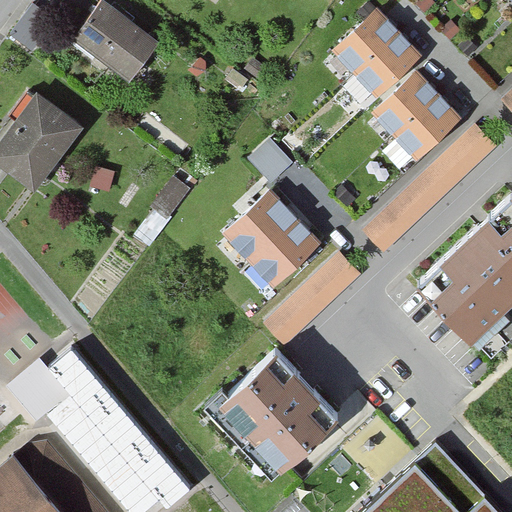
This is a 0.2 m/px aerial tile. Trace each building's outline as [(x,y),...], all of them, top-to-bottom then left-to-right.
[(100,0),(74,34),(128,77),(157,40),(107,0),(100,0)] [(34,2),(11,32),(32,48),(55,17),(34,2)] [(398,27),(377,4),(332,47),(353,69),(398,27)] [(420,50),(398,27),(353,69),(375,93),(420,50)] [(438,90),(417,67),(372,110),(392,132),(438,90)] [(0,136),(0,162),(32,188),(82,125),(37,90),(0,136)] [(461,114),(438,90),(392,132),(415,156),(461,114)] [(473,124),(364,226),(384,246),(493,144),(473,124)] [(270,135),(248,156),(270,180),(293,160),(270,135)] [(173,175),(152,204),(166,215),(188,186),(173,175)] [(270,186),(222,229),(249,258),(297,215),(270,186)] [(471,334),(511,296),(511,192),(419,279),(471,334)] [(297,215),(249,258),(273,284),(320,240),(297,215)] [(339,251),(264,321),(282,340),(357,270),(339,251)] [(191,486),(71,343),(45,365),(70,396),(48,414),(129,511),(141,511),(157,498),(165,508),(191,486)] [(338,412),(277,347),(222,398),(283,463),(338,412)] [(0,511),(108,511),(45,438),(29,438),(14,451),(11,448),(0,457),(0,511)] [(506,511),(436,439),(359,511),(506,511)]
